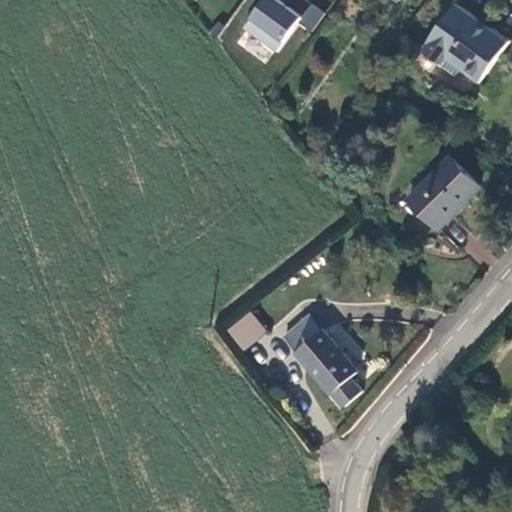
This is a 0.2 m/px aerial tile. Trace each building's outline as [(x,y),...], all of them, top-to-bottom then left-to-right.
[(275,0),(258,0),(240,30),(278,53),(301,15),(275,0)] [(279,0),(300,14),(308,2),(305,0),(279,0)] [(496,33),(450,0),(440,0),(410,45),(430,58),(436,50),(468,74),(496,33)] [(311,31),(325,12),(311,3),(297,22),(311,31)] [(450,146),(411,189),(443,220),(455,206),(452,203),(478,173),(450,146)] [(244,351),(266,333),(249,313),(227,331),(244,351)] [(358,368),(310,314),(283,338),(343,405),(361,388),(349,375),(358,368)]
